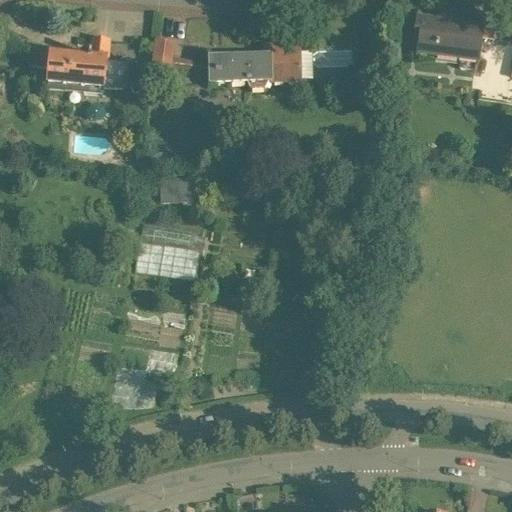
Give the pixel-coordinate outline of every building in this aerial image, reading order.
[(417,57),(420,57),(419,62),(458,67),(459,71),(474,73),(477,65),(481,41),(493,43),(495,31),(460,26),(461,22),(440,19),(440,23),(417,20),(413,47),(418,48),(417,57)] [(28,51),(27,70),(48,71),(46,93),(93,97),(102,98),(103,89),(105,64),(107,64),(108,57),(109,44),(91,42),(90,60),(50,56),(50,50),(34,49),(34,51),(28,51)] [(264,60),(209,61),(209,68),(171,62),(173,47),(156,45),(152,69),(159,70),(155,90),(175,93),(179,70),(210,75),(210,87),(246,87),(249,93),(265,93),(268,86),(271,86),(270,60),(264,60)] [(270,60),(271,86),(299,85),(298,48),(264,48),(264,60),(270,60)] [(142,158),(152,175),(174,163),(164,146),(142,158)] [(417,205),(419,179),(400,178),(398,203),(417,205)] [(160,202),(192,201),(192,182),(160,183),(160,202)] [(200,252),(203,231),(144,222),(140,243),(200,252)] [(194,286),(199,254),(140,244),(135,277),(194,286)] [(136,278),(134,289),(152,292),(153,281),(136,278)]
